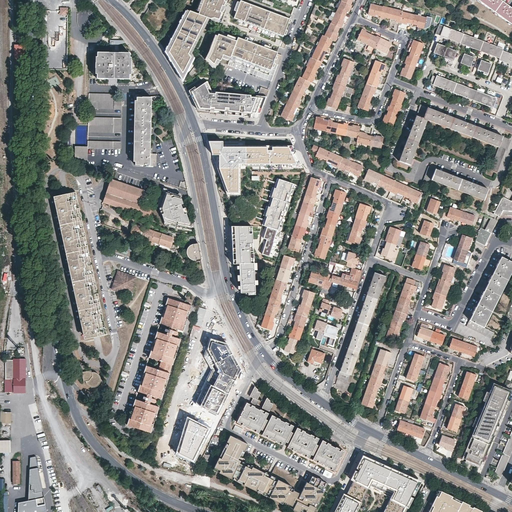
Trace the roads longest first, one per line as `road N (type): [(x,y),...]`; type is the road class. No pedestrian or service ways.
road 1 (primary): [(33,13),(30,194),(63,368)]
road 2 (residential): [(165,275),(118,412),(125,437),(152,436),(200,291)]
road 3 (residential): [(97,252),(78,176),(54,170),(47,197),(81,353),(96,363),(113,361)]
road 4 (residential): [(365,428),(331,480),(225,429),(265,354)]
road 5 (residential): [(418,91),(389,167),(415,177),(436,158),(498,183),(511,147)]
road 6 (primary): [(63,368),(76,415),(106,457),(201,511)]
road 7 (residential): [(330,178),(279,340),(265,354)]
road 8 (residential): [(214,291),(181,137),(195,124)]
road 9 (primary): [(230,285),(195,124)]
road 10 (residential): [(320,401),(372,259)]
road 11 (primary): [(195,124),(175,78),(111,0)]
road 12 (residential): [(418,91),(432,63),(506,91),(499,122)]
road 13 (residential): [(417,313),(452,323),(498,239)]
